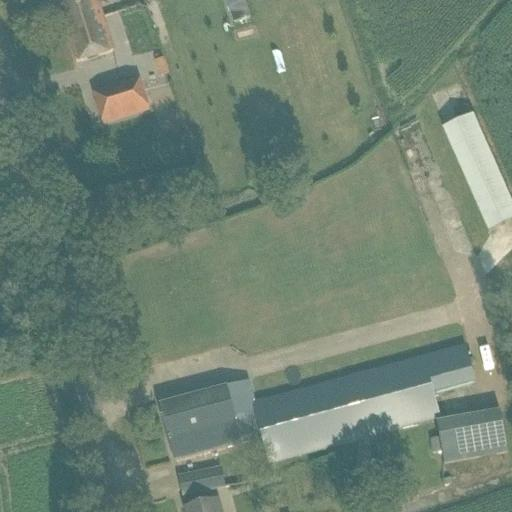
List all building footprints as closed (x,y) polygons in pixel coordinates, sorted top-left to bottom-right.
[(55,0),(75,64),(113,52),(98,2),(104,0),(55,0)] [(242,0),(226,0),(231,13),(246,8),(242,0)] [(148,111),(138,78),(93,93),(103,126),(148,111)] [(441,130),(487,233),(511,222),(511,206),(472,116),(441,130)] [(439,419),(433,397),(475,385),(464,348),(265,403),(264,401),(252,404),(262,440),(269,466),(439,419)] [(160,407),(175,463),(262,440),(252,404),(246,384),(160,407)] [(436,421),(443,464),(508,454),(502,411),(436,421)] [(224,489),(220,470),(179,478),(183,498),(224,489)] [(450,479),(441,481),(443,488),(452,485),(450,479)] [(221,511),(218,500),(184,509),(184,511),(221,511)]
